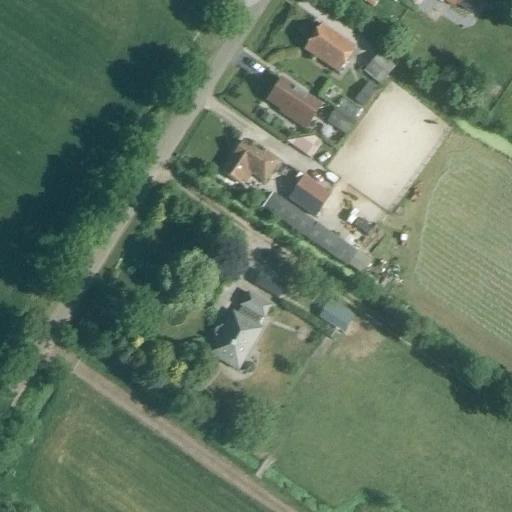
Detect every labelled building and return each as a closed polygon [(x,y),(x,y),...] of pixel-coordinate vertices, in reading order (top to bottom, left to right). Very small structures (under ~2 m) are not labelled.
[(337,74),(354,50),(319,26),(303,51),(337,74)] [(379,85),(394,68),(377,54),(364,71),(379,85)] [(303,130),(319,106),(281,81),(266,102),(280,111),(279,113),(303,130)] [(364,108),(378,91),(369,84),(356,102),(364,108)] [(345,134),(353,123),(336,111),(328,122),(345,134)] [(264,115),(259,123),(266,128),(271,120),(264,115)] [(260,155),(242,143),(232,158),(221,174),(238,186),(241,182),(245,185),(249,179),(245,176),(247,173),(263,184),(278,162),(262,151),(260,155)] [(313,217),(329,194),(302,176),(287,199),(313,217)] [(359,257),(315,226),(271,194),(261,209),(350,271),(359,257)] [(259,272),(252,285),(277,299),(284,286),(259,272)] [(263,319),(269,308),(247,295),(241,306),(241,307),(235,317),(232,315),(224,330),(221,329),(221,327),(220,327),(220,330),(215,337),(213,339),(215,339),(218,340),(210,354),(237,370),(259,331),(256,329),(262,318),(263,319)]
